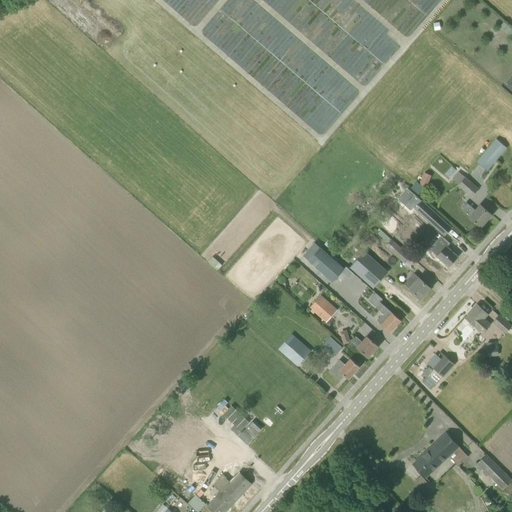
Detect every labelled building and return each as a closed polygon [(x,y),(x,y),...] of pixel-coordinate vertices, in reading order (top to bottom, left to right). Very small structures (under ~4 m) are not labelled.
[(478,162),(487,170),(496,159),(506,147),(497,140),(478,162)] [(459,172),(452,179),(472,196),(478,189),(459,172)] [(424,189),(419,185),(415,181),(410,188),(418,196),(424,189)] [(416,209),(430,222),(445,236),(452,228),(422,201),(416,209)] [(466,202),(461,208),(481,227),(492,215),(481,205),(476,211),(466,202)] [(384,220),(382,222),(382,226),(385,228),(388,228),(390,226),(390,222),(388,220),(384,220)] [(458,256),(447,247),(450,243),(442,236),(430,249),(449,266),(458,256)] [(392,240),(386,246),(404,263),(410,256),(392,240)] [(303,256),(333,282),(345,269),(315,243),(303,256)] [(364,251),(350,267),(375,289),(389,273),(364,251)] [(212,256),(208,262),(218,269),(222,263),(212,256)] [(415,273),(404,284),(420,299),(430,288),(415,273)] [(401,320),(381,302),(380,302),(383,299),(376,293),(369,300),(377,307),(376,308),(383,314),(378,320),(382,324),(381,325),(390,333),(401,320)] [(321,296),(310,307),(326,322),(337,311),(321,296)] [(484,319),(488,315),(477,305),(466,318),(482,333),(490,325),(488,322),(484,319)] [(506,334),(511,327),(499,316),(493,322),(506,334)] [(465,326),(461,323),(456,327),(460,331),(465,326)] [(298,366),(312,351),(292,334),(279,348),(298,366)] [(349,335),(342,337),(344,344),(351,342),(349,335)] [(356,336),(351,342),(368,357),(378,346),(367,336),(362,342),(356,336)] [(496,342),(487,343),(487,356),(498,356),(498,348),(496,348),(496,342)] [(342,348),(338,345),(331,353),(335,356),(342,348)] [(436,353),(427,363),(434,369),(442,359),(436,353)] [(445,356),(428,375),(436,383),(454,364),(445,356)] [(336,376),(341,372),(349,379),(360,367),(351,358),(345,365),(339,359),(334,365),(329,370),(336,376)] [(249,422),(231,406),(223,415),(241,431),(249,422)] [(426,478),(428,476),(449,456),(458,466),(459,466),(455,462),(465,454),(468,457),(446,433),(413,464),(426,478)] [(263,452),(258,447),(253,453),(265,465),(277,453),(269,445),(263,452)] [(478,465),(502,489),(503,488),(511,498),(511,480),(487,456),(478,465)] [(212,462),(220,469),(224,464),(216,457),(212,462)] [(222,491),(208,506),(214,511),(225,511),(252,484),(234,467),(216,486),(222,491)] [(157,474),(171,487),(176,481),(162,468),(157,474)] [(422,491),(417,495),(421,500),(426,495),(422,491)] [(198,511),(206,503),(196,493),(188,502),(198,511)]
